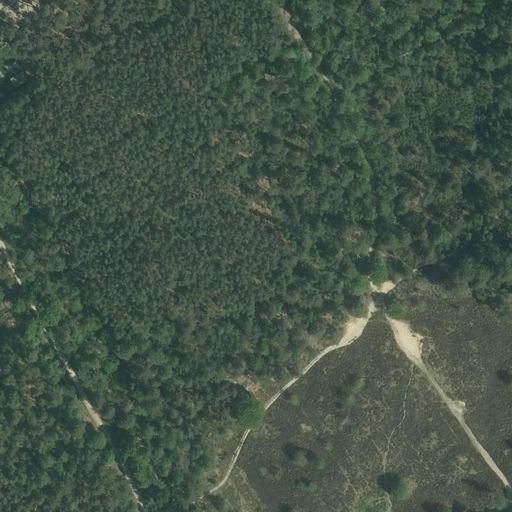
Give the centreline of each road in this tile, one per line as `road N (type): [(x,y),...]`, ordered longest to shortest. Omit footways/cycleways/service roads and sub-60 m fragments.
road 1 (track): [(146,511),(0,242)]
road 2 (track): [(511,489),(380,296)]
road 3 (track): [(380,296),(365,262),(374,191),(350,122),(325,82)]
